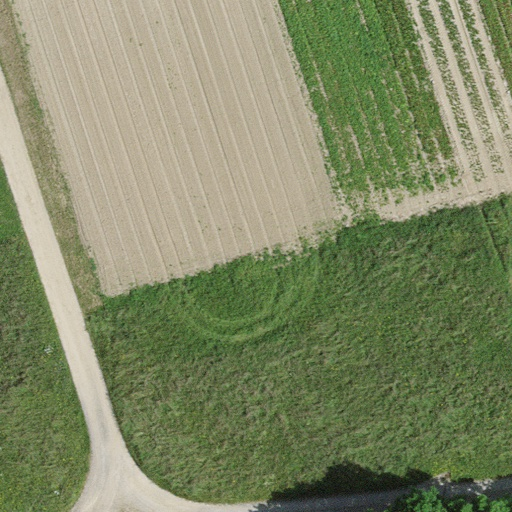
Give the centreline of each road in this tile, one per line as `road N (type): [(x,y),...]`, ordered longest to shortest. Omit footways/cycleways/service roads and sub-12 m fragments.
road 1 (track): [(0,118),(126,511)]
road 2 (track): [(511,482),(236,511)]
